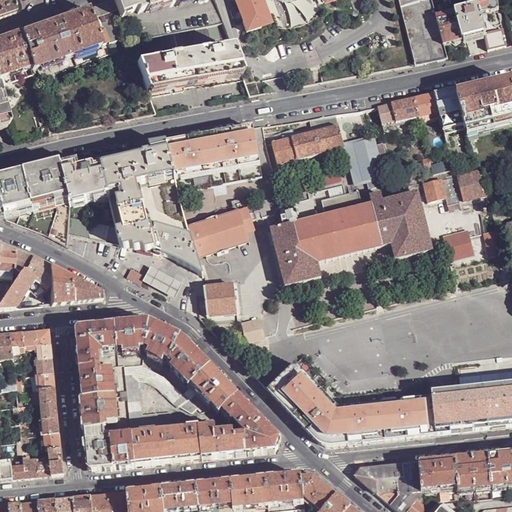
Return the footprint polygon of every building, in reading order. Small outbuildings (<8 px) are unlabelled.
[(0,0),(0,19),(2,19),(14,15),(13,11),(10,0),(0,0)] [(100,18),(117,12),(113,1),(113,0),(105,3),(96,6),(100,18)] [(117,12),(119,17),(120,17),(136,11),(137,14),(145,11),(146,12),(147,12),(148,12),(158,9),(159,10),(168,7),(168,9),(176,6),(176,7),(194,2),(194,4),(205,0),(116,0),(113,1),(117,12)] [(241,0),(235,0),(240,14),(246,12),(241,0)] [(241,0),(246,12),(240,14),(242,19),(240,22),(244,32),(259,27),(258,24),(263,23),(260,13),(265,12),(260,0),(327,0),(328,1),(329,0),(332,0),(334,2),(339,0),(241,0)] [(397,0),(415,67),(436,63),(442,61),(447,61),(444,47),(436,18),(431,0),(397,0)] [(476,0),(478,8),(480,16),(498,12),(495,0),(476,0)] [(476,39),(484,37),(484,36),(483,29),(480,16),(478,8),(436,18),(444,47),(452,45),(455,47),(458,46),(460,46),(461,43),(467,41),(476,39)] [(54,22),(20,34),(30,70),(31,73),(72,59),(100,49),(100,47),(107,44),(108,44),(103,30),(102,31),(102,29),(101,29),(95,32),(91,21),(87,11),(54,22)] [(99,23),(101,29),(102,29),(102,31),(103,30),(108,44),(109,45),(123,40),(119,29),(117,30),(113,19),(99,23)] [(129,43),(133,56),(227,38),(223,25),(129,43)] [(483,29),(484,36),(502,32),(501,25),(483,29)] [(498,50),(505,48),(502,32),(484,36),(484,37),(487,52),(498,50)] [(0,80),(30,70),(20,34),(14,36),(4,40),(0,41),(0,80)] [(110,56),(107,44),(100,47),(100,49),(72,59),(75,68),(110,56)] [(169,95),(181,93),(183,92),(184,90),(203,87),(204,88),(206,89),(227,85),(242,82),(231,49),(136,65),(149,99),(169,95)] [(75,68),(72,59),(31,73),(32,77),(34,83),(75,68)] [(0,88),(32,77),(31,73),(30,70),(0,80),(0,88)] [(511,82),(511,81),(505,83),(486,87),(476,90),(458,94),(466,125),(468,131),(511,120),(511,82)] [(436,94),(440,113),(445,131),(466,125),(458,94),(456,89),(446,92),(436,94)] [(0,127),(8,125),(0,94),(0,127)] [(415,99),(419,118),(440,113),(436,94),(424,97),(415,99)] [(405,101),(392,104),(397,121),(397,123),(419,118),(415,99),(405,101)] [(383,106),(377,107),(382,125),(397,121),(392,104),(383,106)] [(278,166),(344,148),(343,142),(340,133),(335,115),(309,119),(313,133),(273,144),(278,166)] [(511,120),(468,131),(469,136),(511,125),(511,120)] [(223,134),(167,142),(168,149),(176,177),(177,185),(179,191),(262,177),(253,128),(223,134)] [(375,135),(343,142),(355,187),(386,179),(375,135)] [(150,147),(151,153),(168,149),(167,144),(157,146),(150,147)] [(151,153),(150,147),(148,147),(148,148),(140,150),(141,155),(151,153)] [(168,149),(151,153),(141,155),(140,155),(132,157),(132,160),(102,166),(110,198),(117,228),(121,247),(156,255),(174,261),(191,268),(205,277),(201,266),(191,237),(187,239),(177,235),(178,233),(155,226),(156,229),(149,230),(140,187),(169,180),(168,178),(176,177),(168,149)] [(139,149),(130,150),(132,157),(140,155),(139,149)] [(98,155),(101,167),(102,166),(132,160),(132,157),(130,150),(98,155)] [(432,165),(434,174),(449,171),(447,162),(432,165)] [(24,173),(33,208),(55,202),(70,198),(62,167),(61,163),(42,168),(24,173)] [(110,198),(102,166),(101,167),(91,169),(91,167),(80,169),(78,163),(62,167),(70,198),(71,203),(71,206),(110,198)] [(479,173),(478,172),(443,180),(448,198),(449,206),(473,200),(488,195),(481,172),(479,173)] [(0,178),(0,200),(5,215),(18,211),(33,208),(24,173),(8,177),(0,178)] [(176,177),(168,178),(169,180),(140,187),(149,230),(156,229),(155,226),(178,233),(177,235),(187,239),(191,237),(187,226),(186,221),(174,218),(167,187),(177,185),(176,177)] [(429,202),(448,198),(443,180),(425,184),(425,186),(425,185),(429,202)] [(174,218),(186,221),(185,218),(179,191),(177,185),(167,187),(174,218)] [(323,201),(327,217),(327,218),(331,217),(340,251),(367,244),(358,210),(364,209),(363,207),(362,200),(360,192),(361,192),(361,190),(359,190),(359,189),(357,190),(358,192),(323,201)] [(418,193),(384,202),(383,196),(382,194),(371,196),(373,204),(363,207),(364,209),(358,210),(367,244),(381,240),(383,248),(393,245),(397,260),(433,251),(418,193)] [(55,202),(56,207),(71,203),(70,198),(55,202)] [(317,214),(313,199),(311,199),(294,204),(296,211),(298,218),(317,214)] [(466,209),(475,206),(473,200),(449,206),(451,213),(466,209)] [(33,208),(34,212),(56,207),(55,202),(33,208)] [(49,237),(68,247),(69,234),(70,217),(71,206),(71,203),(56,207),(57,211),(49,237)] [(187,226),(191,237),(201,266),(220,261),(221,264),(232,260),(231,257),(258,249),(256,242),(264,239),(256,213),(254,206),(217,217),(216,216),(205,219),(205,220),(187,226)] [(32,230),(49,237),(57,211),(56,207),(34,212),(32,230)] [(18,211),(19,216),(34,212),(33,208),(18,211)] [(287,288),(322,279),(318,264),(329,262),(327,254),(340,251),(331,217),(327,218),(327,217),(298,224),(297,220),(298,220),(298,218),(296,211),(287,214),(289,223),(290,222),(291,226),(272,231),(287,288)] [(20,225),(32,230),(34,212),(19,216),(20,225)] [(7,220),(20,225),(19,216),(7,219),(7,220)] [(121,247),(117,228),(92,222),(70,217),(69,234),(121,247)] [(451,259),(475,253),(468,229),(444,235),(451,259)] [(486,259),(501,258),(499,234),(485,235),(486,259)] [(383,248),(381,240),(367,244),(340,251),(327,254),(329,262),(383,248)] [(0,272),(14,273),(14,271),(16,251),(8,247),(0,244),(0,272)] [(14,271),(21,275),(23,271),(25,273),(25,272),(28,266),(27,266),(33,257),(24,254),(16,251),(14,271)] [(44,263),(33,257),(27,266),(28,266),(25,272),(34,279),(34,280),(49,289),(51,286),(50,266),(44,263)] [(102,301),(102,294),(87,286),(61,272),(50,266),(51,286),(53,306),(80,304),(102,301)] [(182,283),(150,266),(142,281),(175,298),(182,283)] [(0,311),(9,311),(15,310),(27,291),(34,280),(34,279),(25,272),(25,273),(23,271),(21,275),(13,287),(0,305),(0,311)] [(53,306),(51,286),(49,289),(34,280),(27,291),(38,307),(38,308),(40,308),(40,307),(42,307),(53,306)] [(0,305),(13,287),(6,286),(0,284),(0,305)] [(235,285),(205,288),(206,297),(208,318),(238,315),(235,285)] [(466,295),(470,314),(511,305),(511,289),(509,290),(508,287),(466,295)] [(27,291),(15,310),(38,308),(38,307),(27,291)] [(266,339),(261,320),(243,325),(248,344),(266,339)] [(115,325),(118,352),(123,351),(123,355),(142,353),(141,349),(146,349),(151,322),(131,324),(115,325)] [(151,322),(146,349),(150,351),(148,356),(164,364),(167,359),(172,361),(183,337),(165,329),(151,322)] [(118,352),(115,325),(98,326),(84,328),(76,338),(79,371),(100,368),(101,368),(99,353),(118,352)] [(50,331),(36,332),(38,346),(51,345),(50,336),(50,331)] [(28,333),(24,334),(25,347),(25,348),(38,346),(36,332),(28,333)] [(17,334),(11,335),(13,355),(20,354),(19,348),(25,347),(24,334),(17,334)] [(0,361),(13,360),(13,359),(13,355),(11,335),(2,336),(0,336),(0,361)] [(196,350),(183,337),(172,361),(171,361),(175,366),(171,369),(185,384),(187,382),(192,387),(192,386),(212,367),(196,350)] [(51,345),(38,346),(39,356),(40,360),(53,359),(52,350),(51,345)] [(38,346),(25,348),(26,351),(36,350),(37,356),(39,356),(38,346)] [(305,357),(269,391),(282,404),(284,406),(312,435),(319,444),(334,448),(369,445),(416,440),(437,437),(432,395),(403,398),(402,391),(344,397),(305,357)] [(54,374),(53,359),(40,360),(38,361),(39,376),(54,374)] [(369,362),(370,385),(385,384),(384,361),(369,362)] [(349,365),(352,384),(365,382),(362,363),(349,365)] [(185,424),(185,417),(171,414),(171,412),(143,415),(140,381),(147,382),(159,388),(174,404),(179,407),(181,406),(193,413),(199,409),(184,394),(164,376),(143,366),(143,364),(126,366),(132,429),(185,424)] [(212,367),(192,386),(214,409),(220,415),(223,412),(240,396),(237,394),(219,374),(212,367)] [(114,372),(100,373),(100,368),(79,371),(80,380),(82,380),(82,383),(81,383),(81,387),(81,389),(83,389),(83,392),(81,392),(82,401),(117,397),(114,372)] [(461,379),(462,392),(475,390),(511,386),(511,373),(473,377),(461,379)] [(39,376),(41,391),(55,389),(55,380),(54,374),(39,376)] [(462,392),(432,395),(437,437),(463,434),(479,432),(511,428),(511,386),(475,390),(462,392)] [(41,391),(42,406),(57,404),(56,396),(55,389),(41,391)] [(240,396),(223,412),(234,423),(235,423),(249,437),(246,440),(248,457),(276,454),(282,440),(260,417),(240,396)] [(84,419),(85,432),(104,430),(105,430),(108,428),(107,426),(119,425),(117,397),(82,401),(84,419)] [(42,406),(43,421),(58,419),(58,412),(57,404),(42,406)] [(59,425),(58,419),(43,421),(44,436),(60,434),(59,425)] [(248,457),(246,440),(245,438),(235,439),(234,434),(217,436),(216,429),(200,431),(203,461),(227,459),(248,457)] [(115,470),(112,437),(105,437),(104,430),(85,432),(88,464),(98,472),(106,471),(115,470)] [(189,463),(203,461),(200,431),(200,430),(171,433),(174,464),(189,463)] [(171,433),(132,437),(135,468),(154,466),(174,464),(171,433)] [(44,436),(46,451),(49,450),(61,449),(61,440),(60,434),(44,436)] [(132,435),(112,437),(115,470),(128,469),(135,468),(132,437),(132,435)] [(61,449),(49,450),(51,464),(50,464),(63,462),(62,456),(61,449)] [(488,457),(492,491),(508,489),(511,488),(511,454),(501,456),(488,457)] [(470,459),(456,461),(459,490),(459,494),(492,491),(488,457),(470,459)] [(37,465),(37,461),(38,461),(38,460),(37,460),(36,460),(36,461),(24,462),(24,466),(25,480),(34,479),(39,479),(37,465)] [(419,464),(422,494),(459,490),(456,461),(436,463),(419,464)] [(50,464),(52,478),(60,477),(64,476),(63,462),(50,464)] [(50,464),(37,465),(39,479),(46,478),(52,478),(50,464)] [(397,511),(408,511),(417,501),(423,506),(423,503),(422,494),(419,464),(410,465),(404,466),(405,480),(398,480),(400,497),(392,507),(397,511)] [(24,466),(12,467),(14,482),(20,481),(25,480),(24,466)] [(373,492),(392,507),(400,497),(398,480),(405,480),(404,466),(370,469),(361,470),(356,477),(373,492)] [(14,482),(12,467),(7,468),(0,468),(0,474),(1,483),(9,482),(14,482)] [(313,475),(303,476),(305,498),(323,511),(338,495),(315,475),(313,475)] [(267,480),(270,507),(280,506),(279,502),(293,501),(293,505),(306,503),(305,498),(303,476),(297,477),(274,480),(267,480)] [(238,483),(232,484),(234,507),(235,511),(244,510),(244,506),(259,505),(260,508),(270,507),(267,480),(260,481),(238,483)] [(197,488),(199,511),(234,507),(232,484),(224,485),(203,487),(197,488)] [(162,492),(163,511),(188,511),(199,511),(197,488),(192,488),(168,491),(162,492)] [(128,511),(163,511),(162,492),(154,492),(131,495),(127,495),(128,511)] [(111,511),(128,511),(127,495),(115,496),(109,497),(111,511)] [(343,499),(338,495),(323,511),(322,511),(346,511),(351,506),(343,499)] [(98,498),(92,499),(93,511),(111,511),(109,497),(98,498)] [(81,500),(74,501),(74,511),(93,511),(92,499),(81,500)] [(57,511),(74,511),(74,501),(63,502),(56,502),(57,511)] [(423,511),(423,506),(417,501),(408,511),(423,511)] [(48,503),(39,504),(39,511),(57,511),(56,502),(48,503)]
